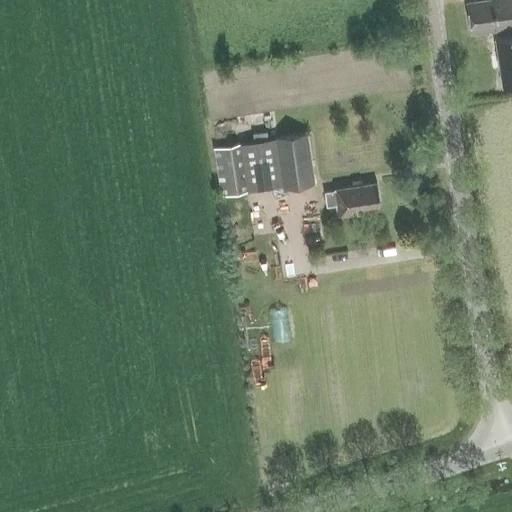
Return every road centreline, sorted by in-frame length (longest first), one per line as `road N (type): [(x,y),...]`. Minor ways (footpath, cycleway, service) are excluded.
road 1 (tertiary): [(496,447),(426,0)]
road 2 (tertiary): [(303,511),(496,447)]
